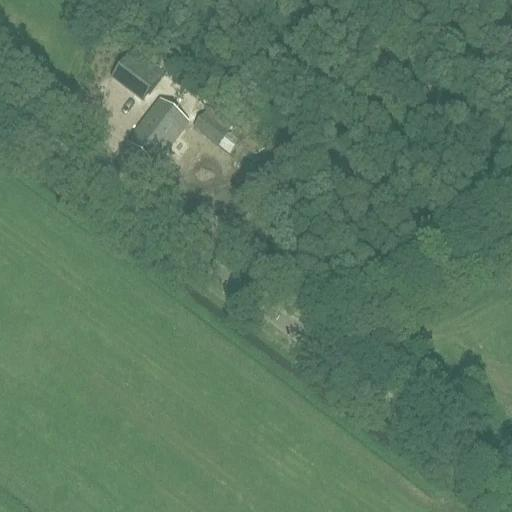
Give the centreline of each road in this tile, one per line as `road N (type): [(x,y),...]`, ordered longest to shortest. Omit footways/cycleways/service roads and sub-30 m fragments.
road 1 (unclassified): [(317,348),(0,105)]
road 2 (unclassified): [(511,492),(317,348)]
road 3 (unclassified): [(317,348),(511,239)]
